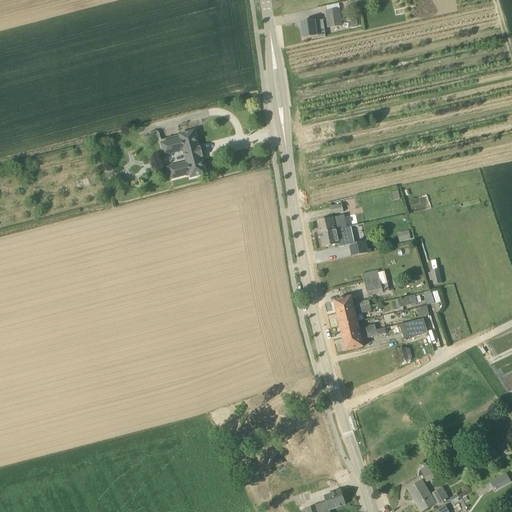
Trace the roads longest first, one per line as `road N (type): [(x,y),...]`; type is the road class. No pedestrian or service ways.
road 1 (tertiary): [(371,511),(315,314),(264,0)]
road 2 (track): [(511,323),(341,414)]
